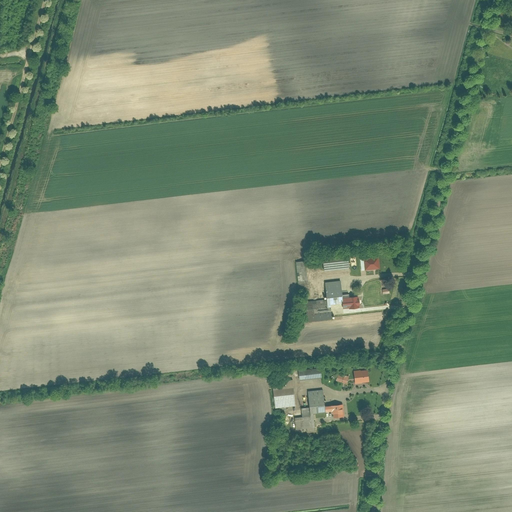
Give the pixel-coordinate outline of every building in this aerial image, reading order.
[(349,257),(325,259),(326,270),(350,267),(349,257)] [(379,257),(360,258),(361,270),(380,269),(379,257)] [(304,260),(295,262),(299,286),(305,285),(304,276),(307,276),(304,260)] [(344,301),(343,297),(342,280),(327,282),(328,299),(329,303),(344,301)] [(360,296),(351,296),(352,308),(361,307),(360,296)] [(328,299),(308,301),(310,319),(330,317),(329,303),(328,299)] [(302,370),(302,379),(322,377),(321,369),(302,370)] [(368,381),(367,370),(361,370),(354,370),(355,383),(361,383),(361,382),(368,381)] [(295,405),(292,383),(272,385),(274,407),(295,405)] [(324,411),(323,405),(322,390),(307,392),(308,412),(301,412),(302,417),(294,418),(295,429),(314,428),(312,412),(324,411)] [(341,417),(340,404),(323,405),(324,411),(329,411),(330,413),(332,412),(333,418),(341,417)]
